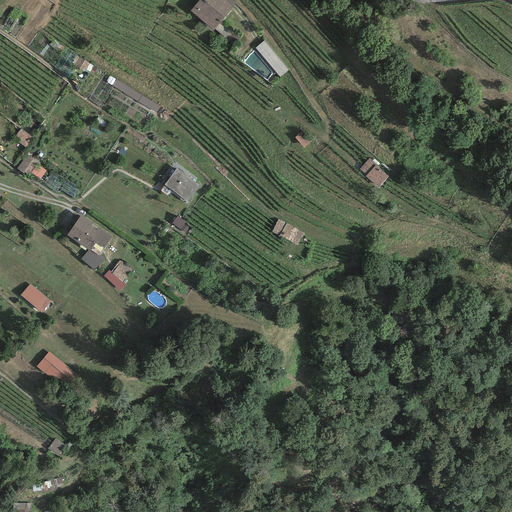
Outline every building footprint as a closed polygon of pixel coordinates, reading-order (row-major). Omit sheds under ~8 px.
[(223,0),(199,0),(190,11),(213,30),(233,8),(232,7),(223,0)] [(264,40),(255,48),(280,77),(288,70),(264,40)] [(146,95),(142,100),(155,110),(159,105),(146,95)] [(37,162),(27,154),(17,169),(27,176),(37,162)] [(389,176),(369,158),(359,169),(366,175),(365,176),(378,188),(389,176)] [(46,170),(36,164),(31,173),(40,179),(46,170)] [(199,185),(176,168),(164,185),(187,201),(199,185)] [(98,254),(103,248),(104,249),(112,237),(91,223),(80,215),(67,235),(88,250),(90,251),(90,250),(97,255),(98,254)] [(185,222),(177,216),(171,224),(180,230),(184,224),(185,222)] [(304,233),(278,219),(271,232),(298,246),(304,233)] [(190,229),(184,224),(180,230),(186,234),(190,229)] [(104,258),(98,254),(97,255),(90,250),(90,251),(88,250),(81,259),(94,270),(104,258)] [(121,262),(119,261),(110,272),(108,270),(103,276),(120,291),(126,284),(122,281),(132,270),(122,261),(121,262)] [(50,302),(29,284),(20,295),(41,313),(50,302)] [(79,376),(48,352),(36,367),(67,391),(79,376)]
